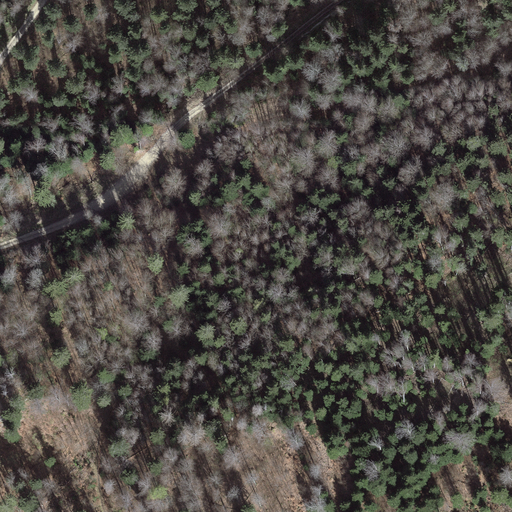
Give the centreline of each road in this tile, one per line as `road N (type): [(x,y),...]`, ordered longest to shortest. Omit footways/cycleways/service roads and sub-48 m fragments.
road 1 (track): [(339,0),(202,105),(92,212),(0,246)]
road 2 (track): [(202,105),(199,153),(177,231),(98,444)]
